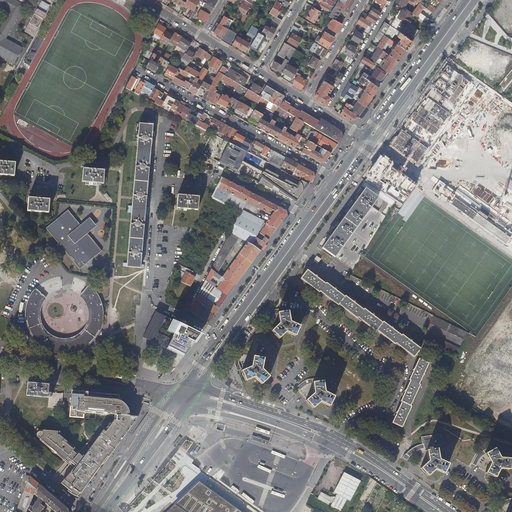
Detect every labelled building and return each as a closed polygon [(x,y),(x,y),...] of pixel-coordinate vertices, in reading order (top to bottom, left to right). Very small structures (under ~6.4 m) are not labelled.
[(0,0),(0,57),(14,65),(22,49),(6,39),(24,6),(17,2),(16,3),(13,2),(14,0),(13,0),(0,0)] [(186,0),(183,5),(193,11),(195,8),(197,4),(199,0),(186,0)] [(202,7),(211,11),(213,7),(211,6),(214,0),(199,0),(197,4),(202,7)] [(244,0),(239,0),(239,1),(241,3),(249,7),(251,8),(253,5),(244,0)] [(276,0),(269,13),(276,17),(278,13),(276,12),(281,4),(286,7),(288,3),(283,0),(276,0)] [(325,5),(326,3),(324,2),(320,0),(319,0),(317,5),(327,11),(328,10),(329,8),(328,7),(325,5)] [(338,0),(335,5),(341,9),(347,13),(354,0),(338,0)] [(385,0),(374,0),(381,4),(379,7),(374,4),(372,7),(378,10),(381,12),(388,1),(385,0)] [(414,0),(413,0),(414,0),(412,3),(416,6),(412,13),(414,15),(425,23),(428,19),(421,14),(419,13),(420,12),(424,7),(414,0)] [(420,0),(414,0),(424,7),(432,13),(436,8),(430,4),(429,5),(425,2),(425,3),(420,1),(420,0)] [(41,1),(24,31),(33,36),(49,6),(41,1)] [(237,10),(243,13),(245,14),(249,7),(241,3),(237,10)] [(399,5),(396,3),(392,9),(398,12),(401,6),(399,5)] [(341,9),(335,5),(334,8),(331,12),(330,14),(329,16),(335,20),(341,9)] [(196,17),(205,22),(211,11),(202,7),(196,17)] [(320,11),(312,7),(306,18),(314,23),(320,11)] [(378,10),(372,7),(369,13),(378,18),(381,12),(378,10)] [(412,13),(408,10),(404,7),(401,12),(405,14),(403,17),(397,14),(390,26),(396,29),(398,26),(401,27),(403,24),(405,25),(407,22),(409,18),(411,19),(414,15),(412,13)] [(256,17),(264,22),(267,17),(259,12),(256,17)] [(225,13),(219,24),(228,29),(233,21),(235,18),(225,13)] [(378,18),(369,13),(365,18),(374,24),(378,18)] [(337,33),(342,24),(335,20),(329,16),(327,19),(332,21),(328,27),(337,33)] [(371,22),(361,16),(356,23),(365,28),(367,24),(369,26),(370,26),(371,22)] [(219,24),(217,22),(211,31),(222,38),(221,40),(229,45),(236,33),(228,29),(219,24)] [(390,26),(384,22),(381,27),(378,32),(384,35),(390,40),(394,34),(401,39),(399,41),(398,42),(395,40),(394,42),(405,50),(412,41),(409,39),(399,31),(396,29),(390,26)] [(158,25),(154,33),(160,36),(165,29),(160,27),(158,25)] [(258,32),(259,31),(251,26),(243,40),(239,47),(242,49),(245,51),(246,50),(247,51),(249,47),(250,46),(258,32)] [(266,36),(270,39),(276,30),(271,27),(270,28),(265,26),(261,34),(266,36)] [(402,27),(399,31),(409,39),(413,33),(413,32),(412,32),(413,31),(406,26),(404,28),(402,27)] [(165,31),(159,41),(167,45),(171,39),(173,35),(170,33),(169,34),(167,33),(165,31)] [(327,33),(325,31),(318,42),(328,48),(334,37),(327,33)] [(356,31),(351,39),(356,42),(358,43),(363,35),(356,31)] [(250,46),(249,47),(255,51),(257,50),(266,36),(261,34),(258,32),(250,46)] [(302,38),(292,32),(287,41),(296,46),(299,43),(300,41),(302,38)] [(384,35),(378,32),(375,37),(381,41),(377,47),(379,48),(383,50),(383,51),(387,45),(390,47),(391,46),(392,47),(391,49),(392,49),(389,53),(386,51),(385,52),(397,62),(405,50),(394,42),(390,40),(384,35)] [(180,37),(174,33),(173,35),(171,39),(175,42),(174,44),(177,45),(182,37),(183,36),(181,35),(180,37)] [(236,46),(239,47),(243,40),(237,36),(232,44),(234,45),(233,46),(235,47),(236,46)] [(38,37),(24,63),(29,66),(43,40),(38,37)] [(188,49),(191,43),(182,37),(177,45),(186,51),(188,49)] [(319,46),(314,42),(312,44),(312,45),(310,49),(315,53),(319,46)] [(295,49),(285,43),(277,54),(285,59),(284,61),(283,60),(282,61),(283,62),(281,65),(277,63),(275,61),(271,67),(281,73),(282,72),(287,63),(292,55),(295,49)] [(349,44),(344,53),(352,57),(356,49),(349,44)] [(327,50),(319,46),(315,53),(323,57),(327,50)] [(208,61),(211,56),(199,48),(195,53),(194,55),(197,57),(197,58),(200,60),(200,59),(202,60),(203,60),(204,58),(208,61)] [(383,50),(379,48),(371,61),(375,63),(379,55),(383,50)] [(145,49),(142,55),(150,59),(153,54),(152,53),(145,49)] [(194,55),(195,53),(188,49),(186,51),(185,53),(181,58),(189,63),(194,55)] [(301,52),(295,49),(292,55),(301,60),(302,59),(303,60),(306,55),(301,52)] [(383,51),(383,50),(379,55),(381,57),(382,57),(383,57),(384,55),(388,57),(386,59),(384,58),(382,60),(380,58),(378,63),(382,66),(381,68),(389,74),(397,62),(385,52),(383,51)] [(493,54),(492,61),(496,62),(494,68),(498,69),(502,52),(497,51),(496,55),(493,54)] [(306,55),(303,60),(301,64),(306,67),(308,64),(313,56),(307,53),(306,55)] [(150,59),(146,68),(155,73),(159,66),(163,59),(159,57),(158,58),(160,59),(157,63),(156,63),(154,62),(153,60),(156,55),(154,54),(153,54),(150,59)] [(319,60),(313,56),(308,64),(314,68),(319,60)] [(213,57),(208,65),(215,70),(214,71),(215,72),(221,62),(213,57)] [(371,61),(364,57),(361,61),(371,66),(372,67),(375,63),(371,61)] [(163,59),(159,66),(167,70),(170,63),(167,61),(163,59)] [(335,59),(331,67),(339,71),(343,64),(335,59)] [(167,70),(164,74),(173,79),(179,68),(176,67),(170,63),(167,70)] [(285,74),(282,78),(290,83),(296,72),(298,70),(287,63),(282,72),(285,74)] [(195,78),(196,78),(199,73),(187,66),(184,71),(189,74),(195,78)] [(222,66),(218,72),(223,75),(227,69),(222,66)] [(378,88),(382,83),(379,81),(385,73),(377,67),(368,80),(378,88)] [(187,77),(189,74),(184,71),(179,68),(173,79),(172,82),(182,87),(182,85),(185,81),(187,77)] [(204,68),(197,78),(201,80),(208,70),(204,68)] [(231,70),(226,77),(227,77),(230,79),(238,84),(243,87),(248,80),(231,70)] [(365,78),(367,76),(368,74),(363,71),(358,80),(362,83),(365,78)] [(215,78),(210,86),(215,89),(221,80),(224,82),(223,83),(241,94),(242,93),(245,95),(244,96),(258,104),(258,103),(266,107),(265,108),(278,116),(279,113),(283,115),(281,118),(285,120),(286,117),(291,120),(292,119),(294,120),(294,119),(295,120),(292,125),(290,125),(290,126),(291,126),(289,129),(297,134),(304,123),(292,116),(279,108),(268,102),(255,94),(249,90),(243,87),(238,84),(230,79),(227,77),(226,77),(223,75),(218,72),(215,78)] [(296,72),(290,83),(300,89),(306,80),(299,76),(300,75),(296,72)] [(335,79),(327,74),(326,75),(325,78),(338,85),(344,74),(339,72),(335,79)] [(465,87),(470,77),(461,73),(456,82),(465,87)] [(133,74),(125,88),(130,91),(136,79),(133,78),(134,75),(133,74)] [(210,86),(215,78),(211,76),(210,79),(207,84),(210,86)] [(196,84),(198,79),(196,78),(195,78),(193,81),(191,85),(189,89),(188,91),(196,95),(200,86),(196,84)] [(338,85),(325,78),(314,95),(316,99),(326,105),(331,97),(327,95),(326,93),(327,91),(329,93),(333,86),(336,88),(338,85)] [(372,97),(378,88),(368,80),(367,79),(365,78),(362,83),(363,82),(365,84),(365,85),(366,86),(363,90),(372,97)] [(134,91),(133,92),(138,95),(140,92),(141,91),(146,82),(144,81),(143,83),(141,82),(135,92),(134,91)] [(467,90),(489,104),(495,96),(473,81),(467,90)] [(140,92),(138,95),(142,97),(144,93),(147,94),(149,95),(150,96),(155,86),(146,82),(141,91),(140,92)] [(207,90),(210,86),(207,84),(204,83),(203,82),(201,86),(205,89),(207,90)] [(266,86),(264,84),(262,87),(261,89),(253,84),(250,88),(256,92),(259,94),(262,89),(263,90),(266,86)] [(353,98),(359,88),(352,84),(342,100),(346,103),(342,109),(343,109),(339,114),(350,120),(356,119),(358,116),(346,108),(353,98)] [(158,88),(155,86),(150,96),(149,97),(155,100),(156,99),(160,92),(157,90),(158,88)] [(215,89),(210,86),(207,90),(207,91),(210,93),(213,94),(215,91),(216,89),(215,89)] [(268,102),(279,108),(282,103),(280,102),(283,96),(266,86),(263,90),(262,91),(271,97),(268,102)] [(371,97),(372,97),(363,90),(359,87),(359,88),(353,98),(365,107),(366,105),(371,97)] [(217,92),(215,91),(213,94),(209,102),(216,105),(217,103),(221,96),(216,94),(217,92)] [(221,95),(221,96),(217,103),(226,108),(227,105),(229,102),(230,100),(227,98),(228,97),(225,96),(224,97),(221,95)] [(164,102),(161,107),(165,109),(168,103),(172,105),(175,100),(167,96),(164,102)] [(239,102),(231,98),(230,100),(229,102),(237,106),(239,102)] [(365,107),(353,98),(346,108),(358,116),(365,107)] [(155,100),(154,103),(161,107),(164,102),(156,99),(155,100)] [(175,100),(172,105),(169,110),(169,111),(174,114),(179,104),(180,103),(175,100)] [(511,106),(503,100),(496,111),(511,121),(511,106)] [(246,116),(250,108),(239,102),(237,106),(235,110),(246,116)] [(279,108),(292,116),(296,110),(298,106),(295,104),(292,108),(282,103),(279,108)] [(179,104),(174,114),(180,117),(183,112),(189,115),(191,111),(183,106),(179,104)] [(292,116),(304,123),(314,129),(319,122),(301,111),(300,113),(296,110),(292,116)] [(251,116),(260,121),(263,116),(254,111),(251,116)] [(183,112),(180,117),(182,118),(186,120),(188,116),(189,115),(183,112)] [(202,115),(196,125),(206,131),(208,126),(201,123),(202,121),(203,121),(207,115),(203,113),(202,115)] [(188,116),(186,120),(196,125),(202,115),(199,114),(196,120),(188,116)] [(256,128),(277,139),(281,132),(273,127),(275,123),(271,120),(267,128),(263,125),(267,118),(263,116),(260,121),(256,128)] [(208,126),(217,131),(221,123),(213,118),(210,124),(208,126)] [(319,122),(314,129),(338,143),(342,138),(341,132),(320,119),(319,122)] [(123,264),(123,268),(144,269),(144,266),(141,266),(145,215),(148,216),(149,209),(146,209),(151,147),(152,147),(153,145),(153,137),(155,137),(155,132),(152,132),(153,125),(151,124),(151,121),(146,121),(146,124),(136,123),(136,133),(137,133),(136,144),(136,146),(137,146),(132,207),(127,207),(127,214),(131,214),(127,264),(123,264)] [(223,134),(225,135),(229,127),(221,123),(217,131),(219,132),(218,134),(217,135),(221,137),(223,134)] [(229,127),(225,135),(233,139),(236,134),(237,131),(229,127)] [(294,148),(301,137),(297,135),(295,138),(285,132),(286,129),(284,127),(281,132),(277,139),(294,148)] [(330,154),(337,144),(316,132),(310,132),(305,139),(308,141),(316,146),(320,148),(330,154)] [(243,142),(245,139),(236,134),(233,139),(230,143),(234,146),(237,141),(242,144),(243,142)] [(241,147),(240,148),(247,152),(248,152),(252,143),(245,139),(243,142),(242,144),(241,147)] [(264,146),(255,141),(252,147),(261,152),(264,146)] [(327,159),(330,154),(320,148),(317,153),(313,151),(316,146),(308,141),(305,147),(308,148),(307,150),(304,148),(302,152),(321,163),(324,162),(327,159)] [(269,149),(265,146),(261,153),(265,156),(269,149)] [(266,162),(270,164),(277,168),(280,169),(282,166),(286,158),(271,150),(267,158),(268,159),(266,162)] [(251,154),(265,161),(266,159),(260,156),(260,155),(253,151),(251,154)] [(286,158),(282,166),(294,172),(298,164),(286,158)] [(0,161),(0,174),(14,176),(15,163),(0,161)] [(262,176),(259,183),(272,190),(274,185),(280,190),(283,192),(281,194),(292,200),(293,198),(296,201),(301,194),(302,193),(302,191),(303,192),(307,186),(306,185),(307,184),(303,182),(301,181),(300,182),(299,181),(297,185),(285,179),(283,184),(276,180),(279,176),(274,173),(277,168),(270,164),(267,170),(265,169),(264,173),(265,173),(263,177),(262,176)] [(300,180),(301,181),(303,182),(307,184),(308,184),(314,177),(313,173),(298,164),(294,172),(297,174),(297,175),(297,176),(301,178),(300,180)] [(83,168),(82,182),(85,182),(85,185),(100,186),(100,183),(103,184),(104,170),(83,168)] [(398,195),(406,184),(388,171),(380,181),(398,195)] [(286,211),(222,178),(213,197),(239,210),(241,211),(246,202),(270,214),(272,210),(275,211),(266,224),(276,229),(287,214),(286,211)] [(362,189),(356,198),(354,200),(347,211),(345,214),(338,225),(336,227),(329,238),(327,241),(321,249),(334,258),(375,197),(362,189)] [(178,195),(176,208),(198,210),(199,196),(178,195)] [(29,197),(27,211),(49,213),(50,199),(29,197)] [(93,229),(86,220),(80,225),(68,210),(46,228),(58,243),(65,252),(80,269),(102,251),(87,233),(93,229)] [(241,211),(229,233),(238,237),(248,242),(252,245),(256,237),(264,223),(263,223),(264,221),(255,217),(252,223),(247,221),(250,215),(246,212),(245,213),(241,211)] [(97,226),(90,217),(86,220),(93,229),(97,226)] [(268,240),(276,229),(266,224),(260,233),(263,236),(268,240)] [(229,233),(211,269),(216,272),(216,273),(238,237),(229,233)] [(260,251),(268,240),(263,236),(262,237),(263,238),(261,241),(256,237),(252,245),(260,251)] [(252,263),(260,251),(252,245),(248,242),(239,254),(252,263)] [(65,252),(58,243),(56,245),(63,254),(65,252)] [(235,286),(252,263),(239,254),(223,277),(225,279),(235,286)] [(186,269),(184,272),(186,273),(186,272),(195,276),(195,277),(198,279),(199,275),(193,272),(186,269)] [(216,272),(211,269),(205,280),(208,282),(216,272)] [(413,358),(420,349),(402,335),(400,336),(383,323),(382,323),(364,309),(363,310),(345,297),(344,298),(326,284),(325,285),(307,271),(301,279),(319,293),(320,292),(338,306),(339,305),(357,319),(358,318),(376,332),(377,331),(395,345),(396,344),(413,358)] [(186,273),(181,282),(190,286),(195,277),(195,276),(186,272),(186,273)] [(216,273),(216,272),(208,282),(217,289),(225,279),(223,277),(216,273)] [(225,279),(217,289),(228,296),(235,286),(225,279)] [(208,282),(205,280),(198,294),(219,308),(222,303),(221,302),(223,299),(224,300),(228,296),(217,289),(208,282)] [(62,353),(66,353),(67,353),(72,352),(78,351),(84,348),(88,345),(92,341),(94,339),(97,334),(99,332),(100,329),(102,322),(102,319),(103,316),(102,310),(102,306),(101,303),(99,297),(95,292),(92,288),(89,285),(80,295),(82,297),(84,300),(86,302),(87,305),(89,310),(89,313),(89,316),(89,319),(88,322),(87,325),(85,329),(83,331),(81,334),(78,336),(75,337),(71,339),(68,339),(65,340),(62,339),(59,339),(57,338),(54,338),(52,336),(49,335),(47,332),(45,330),(42,326),(40,321),(39,317),(40,312),(40,308),(43,303),(45,299),(46,298),(36,289),(34,292),(31,296),(28,302),(27,305),(27,308),(26,314),(26,320),(27,325),(28,328),(30,333),(34,338),(36,341),(38,343),(43,347),(48,349),(52,351),(57,352),(62,353)] [(219,308),(198,294),(196,298),(196,299),(204,305),(202,307),(205,309),(213,315),(219,308)] [(202,307),(194,302),(192,306),(190,311),(199,317),(208,323),(213,315),(205,309),(202,307)] [(155,325),(160,314),(156,312),(143,337),(149,341),(163,347),(169,351),(183,357),(184,356),(159,342),(165,330),(155,325)] [(284,312),(278,314),(279,324),(271,331),(279,339),(286,332),(295,336),(300,327),(291,323),(290,320),(288,312),(284,312)] [(200,334),(160,314),(155,325),(165,330),(159,342),(184,356),(200,334)] [(469,333),(433,316),(429,323),(465,340),(469,333)] [(421,339),(456,356),(460,349),(425,332),(421,339)] [(242,371),(242,372),(245,381),(255,378),(261,384),(269,377),(262,370),(262,367),(264,359),(254,357),(253,358),(252,367),(249,369),(242,371)] [(392,423),(393,423),(415,382),(421,372),(423,374),(428,364),(418,360),(409,380),(410,381),(400,402),(402,402),(392,423)] [(313,383),(319,382),(319,378),(308,380),(303,382),(296,388),(299,391),(306,385),(313,383)] [(28,382),(27,396),(48,398),(49,384),(28,382)] [(319,382),(313,383),(314,393),(306,401),(313,409),(320,402),(329,406),(334,397),(325,392),(324,391),(323,382),(319,382)] [(415,382),(393,423),(399,426),(401,427),(411,407),(410,406),(419,385),(418,384),(415,382)] [(120,395),(92,392),(72,390),(70,417),(94,419),(95,412),(115,414),(122,415),(130,416),(129,413),(129,411),(128,409),(127,407),(126,405),(123,403),(119,400),(120,395)] [(49,395),(48,408),(55,408),(62,409),(63,394),(50,393),(50,395),(49,395)] [(122,415),(115,414),(114,420),(106,432),(103,430),(98,437),(114,449),(116,446),(115,445),(117,442),(119,443),(129,429),(138,416),(130,416),(122,415)] [(193,426),(187,435),(196,441),(202,432),(193,426)] [(67,459),(71,462),(77,454),(79,453),(74,448),(75,447),(63,437),(61,435),(61,432),(41,430),(41,434),(39,437),(42,439),(41,440),(53,450),(55,448),(58,450),(57,452),(58,453),(57,454),(65,461),(67,459)] [(443,474),(448,465),(441,461),(438,458),(437,449),(431,450),(431,448),(434,447),(432,436),(421,437),(422,445),(415,447),(410,450),(406,454),(405,453),(403,457),(406,460),(410,456),(413,452),(418,449),(423,448),(427,448),(428,450),(427,451),(428,461),(420,469),(428,476),(434,469),(443,474)] [(70,463),(74,467),(70,473),(76,477),(75,478),(85,485),(86,486),(87,485),(93,476),(93,475),(93,474),(95,472),(96,473),(97,473),(96,472),(98,470),(97,469),(99,466),(102,465),(103,464),(105,462),(106,461),(114,449),(98,437),(90,448),(86,444),(80,451),(79,453),(77,454),(71,462),(70,463)] [(179,438),(173,446),(175,448),(182,440),(179,438)] [(509,469),(509,459),(501,458),(499,457),(494,448),(491,450),(489,447),(479,453),(476,456),(472,464),(475,466),(480,457),(485,454),(489,462),(490,464),(485,473),(494,477),(499,468),(509,469)] [(320,493),(317,500),(331,507),(330,508),(336,511),(341,511),(347,500),(351,502),(361,481),(344,472),(333,493),(337,494),(334,500),(320,493)] [(85,485),(75,478),(76,477),(70,473),(61,483),(67,488),(72,482),(74,483),(76,484),(75,484),(76,485),(77,485),(78,485),(78,486),(80,488),(79,489),(80,490),(80,491),(80,492),(79,493),(85,485)] [(39,484),(29,476),(17,509),(21,511),(27,511),(28,510),(30,505),(35,495),(39,484)] [(242,511),(199,481),(198,482),(166,511),(242,511)] [(72,482),(67,488),(75,495),(76,493),(77,493),(78,494),(79,493),(80,492),(80,491),(80,490),(79,489),(80,488),(78,486),(78,485),(77,485),(76,485),(75,484),(76,484),(74,483),(72,482)] [(67,511),(68,509),(39,484),(35,495),(38,498),(37,500),(38,500),(32,507),(30,505),(28,510),(31,511),(40,511),(44,507),(40,504),(43,501),(55,511),(67,511)]
